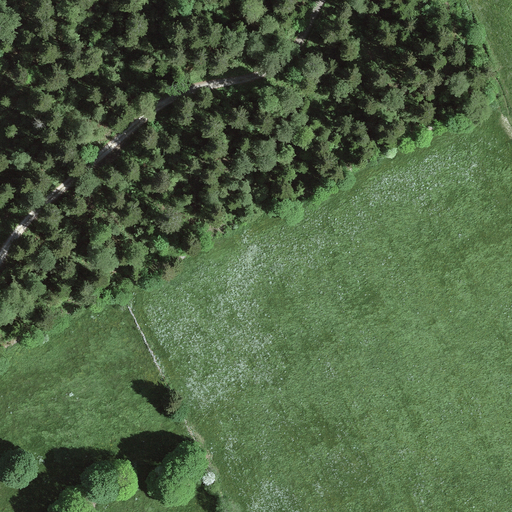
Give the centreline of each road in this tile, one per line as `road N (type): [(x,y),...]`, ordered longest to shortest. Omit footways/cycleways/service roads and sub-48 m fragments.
road 1 (track): [(0,256),(42,200),(151,111),(282,61),(321,0)]
road 2 (track): [(511,127),(465,0)]
